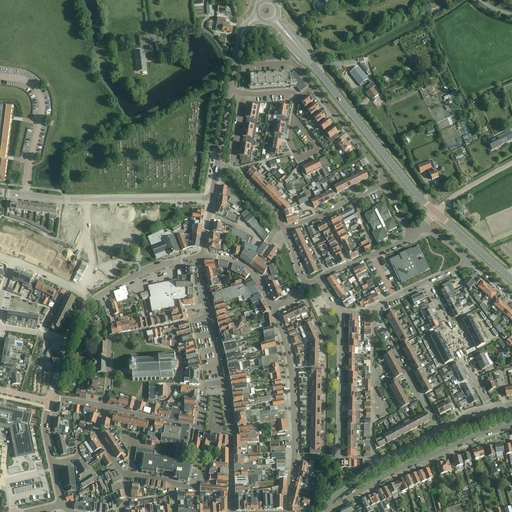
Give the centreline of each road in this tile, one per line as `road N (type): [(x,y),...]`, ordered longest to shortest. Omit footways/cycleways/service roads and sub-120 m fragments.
road 1 (secondary): [(435,213),(297,46)]
road 2 (residential): [(285,511),(294,457),(292,378),(272,308)]
road 3 (residential): [(330,509),(388,475),(511,427)]
road 4 (residential): [(25,195),(208,197)]
road 5 (residential): [(324,458),(325,347),(300,291)]
road 6 (residential): [(103,406),(112,337),(207,316)]
road 7 (residential): [(221,383),(205,386),(198,426),(103,406)]
road 8 (residential): [(25,195),(42,104),(29,82),(0,76)]
road 9 (residential): [(338,458),(339,313)]
road 10 (residential): [(489,408),(425,282)]
road 11 (residential): [(437,430),(373,308)]
road 12 (residential): [(330,509),(330,500),(376,464),(437,430)]
road 13 (residential): [(230,511),(231,433),(221,383)]
road 14 (residential): [(385,183),(312,87)]
